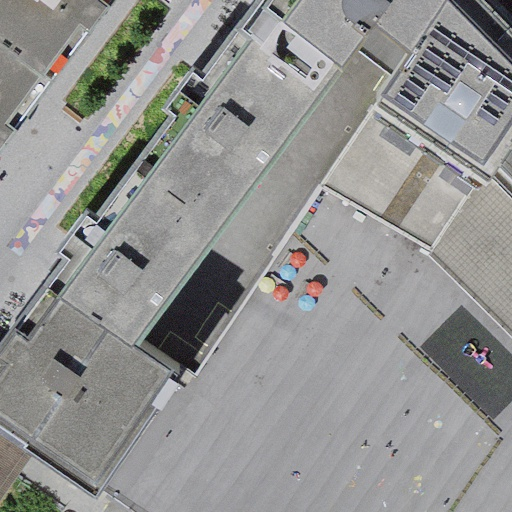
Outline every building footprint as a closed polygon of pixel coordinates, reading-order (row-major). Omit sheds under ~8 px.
[(0,0),(0,49),(42,83),(108,0),(0,0)] [(244,30),(322,89),(376,21),(404,42),(438,0),(236,0),(225,15),(244,30)] [(499,131),(511,112),(511,13),(499,0),(438,0),(404,42),(413,48),(320,175),(429,243),(499,131)] [(55,279),(135,338),(322,89),(244,30),(207,79),(196,71),(183,90),(168,109),(179,116),(99,222),(90,215),(76,234),(61,253),(70,259),(55,279)] [(0,135),(42,83),(0,49),(0,135)] [(511,112),(499,131),(429,243),(511,330),(511,112)] [(135,338),(55,279),(0,355),(0,418),(34,443),(103,492),(187,374),(135,338)] [(0,490),(34,443),(0,418),(0,490)]
